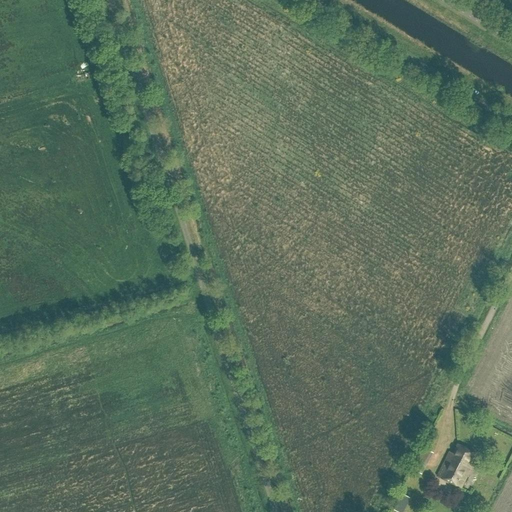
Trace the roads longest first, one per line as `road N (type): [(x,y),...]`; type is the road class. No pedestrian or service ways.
road 1 (unclassified): [(274,511),(109,0)]
road 2 (unclassified): [(511,120),(312,0)]
road 3 (track): [(511,270),(455,385),(442,440)]
